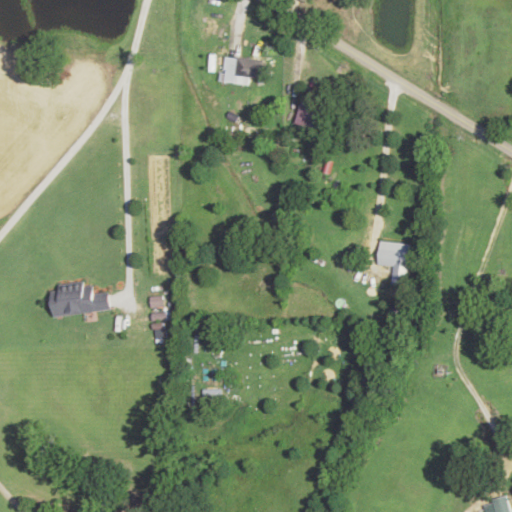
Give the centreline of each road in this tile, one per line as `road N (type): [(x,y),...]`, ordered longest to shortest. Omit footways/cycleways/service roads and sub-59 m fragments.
road 1 (residential): [(6,496),(6,228),(124,81),(149,0)]
road 2 (residential): [(511,152),(272,0)]
